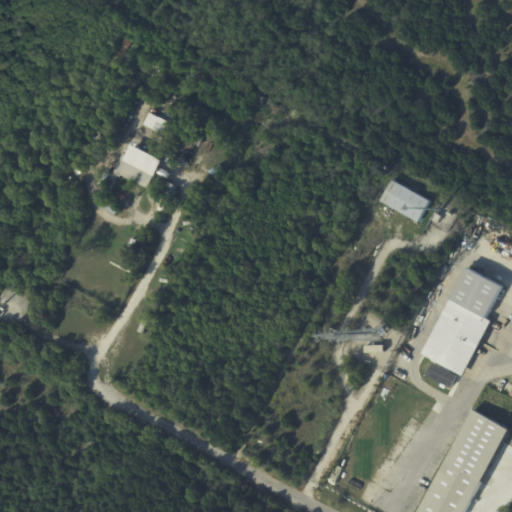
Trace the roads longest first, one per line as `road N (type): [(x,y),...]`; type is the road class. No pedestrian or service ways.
road 1 (track): [(303,503),(348,408),(337,332),(387,244),(427,247),(433,236)]
road 2 (track): [(228,462),(106,394),(93,376),(164,241)]
road 3 (track): [(164,241),(181,196),(179,177),(136,146),(92,170),(86,190),(97,209),(154,224),(164,241)]
